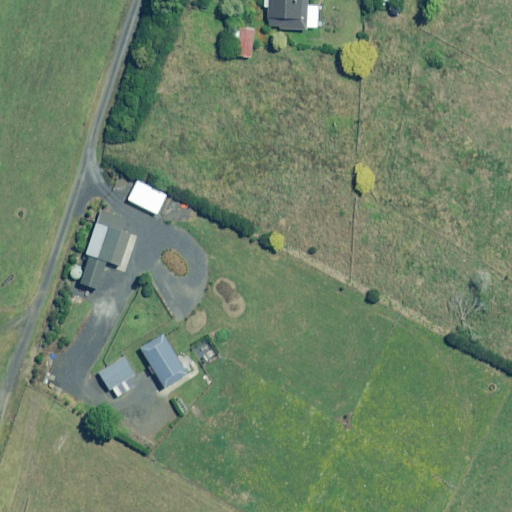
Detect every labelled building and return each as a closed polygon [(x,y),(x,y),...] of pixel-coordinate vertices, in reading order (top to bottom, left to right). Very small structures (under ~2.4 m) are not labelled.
[(266,27),(279,28),(278,31),(306,32),(307,28),(316,28),(316,6),(308,6),(307,0),(262,0),(263,8),(267,8),(266,27)] [(230,27),(229,52),(234,53),(234,59),(253,60),(254,28),(230,27)] [(86,256),(76,283),(96,290),(105,263),(110,264),(121,232),(95,223),(84,255),(86,256)] [(144,321),(139,312),(129,317),(134,326),(144,321)] [(139,349),(148,365),(145,366),(150,376),(153,374),(162,389),(185,376),(162,335),(139,349)] [(216,358),(206,340),(193,348),(204,365),(216,358)] [(136,374),(125,356),(97,373),(108,391),(136,374)]
